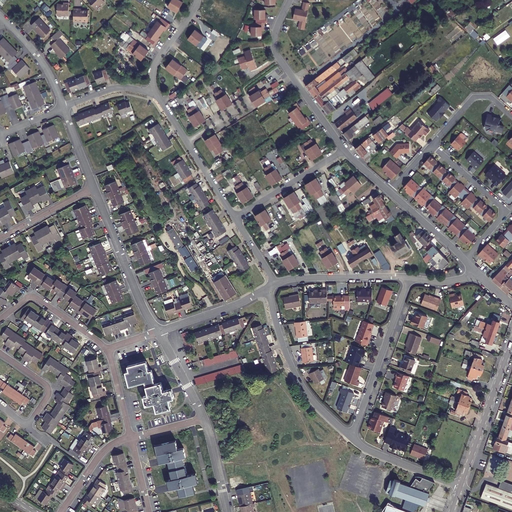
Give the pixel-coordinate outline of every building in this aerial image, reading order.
[(104,1),(103,0),(89,0),(88,1),(96,9),(104,1)] [(180,7),(167,0),(162,0),(161,3),(177,12),(180,7)] [(295,8),(294,14),(307,16),(310,3),(304,2),(302,10),(295,8)] [(69,3),(65,3),(65,4),(57,4),(57,15),(69,16),(69,3)] [(44,4),(40,9),(49,17),(53,12),(44,4)] [(81,8),(74,8),(74,21),(88,22),(88,10),(81,10),(81,8)] [(254,29),(253,38),(263,40),(264,31),(266,31),(267,27),(270,27),(270,23),(269,23),(270,14),(260,13),(258,22),(260,22),(259,26),(256,25),(255,29),(254,29)] [(304,30),(307,16),(294,14),(293,19),(299,21),(298,28),(304,30)] [(38,17),(30,25),(42,37),(50,30),(38,17)] [(153,28),(161,34),(166,27),(167,28),(170,24),(162,18),(159,21),(158,20),(153,28)] [(475,39),(479,35),(473,30),(477,26),(471,20),(464,29),(475,39)] [(347,37),(356,35),(355,30),(356,29),(355,25),(350,26),(349,22),(346,23),(347,26),(345,27),(347,37)] [(146,39),(155,45),(157,42),(156,41),(161,34),(160,33),(153,28),(148,35),(149,36),(146,39)] [(63,33),(60,29),(52,37),(51,37),(55,41),(50,46),(56,52),(61,58),(70,50),(58,38),(63,33)] [(192,34),(206,45),(210,41),(195,29),(192,34)] [(129,43),(132,38),(124,33),(121,38),(129,43)] [(203,50),(206,45),(192,34),(188,39),(203,50)] [(3,41),(0,43),(0,50),(11,62),(17,56),(20,53),(6,38),(3,41)] [(133,39),(130,44),(145,55),(149,51),(133,39)] [(298,51),(301,56),(318,45),(315,39),(298,51)] [(145,55),(130,44),(127,48),(142,60),(145,55)] [(238,58),(240,63),(254,58),(251,49),(244,51),(246,55),(238,58)] [(342,58),(346,63),(357,55),(353,49),(342,58)] [(20,59),(17,56),(11,62),(8,64),(11,67),(18,61),(20,59)] [(254,58),(240,63),(242,69),(249,66),(251,70),(257,68),(254,58)] [(342,58),(337,62),(340,66),(341,67),(346,63),(342,58)] [(173,59),(169,63),(185,75),(188,70),(173,59)] [(330,100),(339,92),(342,90),(345,95),(348,98),(376,76),(362,59),(346,72),(314,97),(322,106),(330,100)] [(21,64),(18,61),(11,67),(9,69),(12,72),(14,70),(21,64)] [(14,70),(23,79),(32,70),(24,61),(21,64),(14,70)] [(315,86),(318,83),(340,66),(337,62),(332,65),(305,86),(310,92),(316,87),(315,86)] [(181,80),(185,75),(169,63),(166,68),(181,80)] [(428,68),(435,77),(439,73),(432,65),(428,68)] [(106,81),(106,79),(109,78),(106,69),(95,73),(98,83),(106,81)] [(320,83),(316,87),(310,92),(314,97),(346,72),(343,69),(322,85),(320,83)] [(80,89),(85,87),(88,86),(88,84),(91,83),(87,74),(80,77),(81,79),(77,80),(80,89)] [(25,87),(33,84),(32,80),(21,85),(22,89),(25,87)] [(65,82),(68,91),(72,90),(72,92),(75,90),(80,89),(77,80),(73,82),(72,80),(65,82)] [(33,84),(25,87),(34,110),(42,107),(46,105),(38,82),(33,84)] [(432,95),(441,88),(438,85),(429,92),(432,95)] [(250,96),(253,101),(268,92),(266,88),(260,92),(259,90),(250,96)] [(368,103),(373,110),(393,94),(388,88),(368,103)] [(221,89),(217,91),(227,106),(232,103),(226,94),(225,95),(221,89)] [(328,114),(336,108),(333,104),(345,95),(342,90),(339,92),(330,100),(322,106),(328,114)] [(222,109),(227,106),(217,91),(214,93),(218,99),(216,100),(222,109)] [(268,92),(253,101),(256,106),(265,101),(264,99),(270,95),(268,92)] [(19,94),(10,97),(14,105),(15,110),(23,107),(19,94)] [(5,96),(10,107),(14,105),(10,97),(9,95),(5,96)] [(3,100),(6,108),(10,107),(5,96),(2,97),(3,100)] [(444,112),(450,106),(440,97),(438,99),(438,101),(439,102),(428,114),(436,121),(439,118),(444,112)] [(109,101),(104,103),(101,104),(101,106),(98,107),(102,116),(109,113),(108,112),(112,110),(111,106),(109,101)] [(128,101),(125,102),(124,101),(116,104),(120,114),(131,110),(128,101)] [(299,106),(296,103),(288,109),(290,112),(289,113),(300,127),(301,126),(303,129),(312,122),(309,119),(308,120),(297,107),(299,106)] [(195,126),(200,123),(190,107),(188,104),(185,106),(188,109),(187,109),(191,116),(189,117),(195,126)] [(194,105),(190,107),(200,123),(205,120),(199,110),(198,112),(194,105)] [(43,110),(42,107),(34,110),(31,111),(33,115),(43,110)] [(94,107),(91,108),(86,110),(89,119),(93,117),(94,119),(102,116),(98,107),(95,108),(94,107)] [(347,114),(335,124),(340,130),(357,117),(350,108),(346,113),(347,114)] [(86,110),(82,112),(78,113),(79,114),(75,115),(79,125),(86,122),(85,120),(89,119),(86,110)] [(489,114),(485,128),(487,131),(490,130),(502,134),(505,127),(500,125),(501,121),(499,119),(493,117),(494,116),(489,114)] [(366,115),(343,133),(348,140),(359,131),(357,128),(368,118),(366,115)] [(375,121),(378,125),(384,119),(381,116),(375,121)] [(402,125),(399,128),(415,142),(419,138),(419,139),(424,134),(426,136),(430,131),(419,122),(411,131),(408,128),(407,129),(402,125)] [(161,148),(162,147),(164,150),(173,145),(160,123),(150,130),(152,134),(153,133),(157,139),(156,140),(161,148)] [(45,135),(48,143),(60,138),(56,125),(43,130),(45,135)] [(387,137),(389,136),(382,127),(377,131),(384,139),(387,137)] [(377,131),(372,135),(379,143),(384,139),(377,131)] [(39,132),(28,136),(30,141),(33,149),(45,144),(41,136),(39,132)] [(458,136),(451,144),(454,147),(459,151),(466,143),(465,143),(467,140),(467,139),(462,134),(461,134),(458,136)] [(46,147),(49,145),(48,143),(45,135),(41,136),(45,144),(46,147)] [(211,138),(220,153),(223,151),(220,145),(221,144),(216,135),(211,138)] [(362,157),(373,148),(376,146),(369,137),(355,148),(362,157)] [(216,155),(220,153),(211,138),(205,141),(211,150),(213,149),(216,155)] [(308,141),(317,156),(322,153),(316,143),(314,145),(311,139),(308,141)] [(9,144),(14,156),(26,152),(22,144),(21,140),(9,144)] [(30,141),(26,142),(31,153),(34,152),(33,149),(30,141)] [(312,160),(317,156),(308,141),(304,143),(308,149),(306,150),(312,160)] [(26,142),(22,144),(26,152),(27,155),(31,153),(26,142)] [(396,146),(390,153),(396,159),(402,153),(404,153),(409,153),(409,145),(396,146)] [(365,159),(370,163),(370,162),(377,154),(373,148),(362,157),(364,160),(365,159)] [(474,152),(484,160),(486,157),(476,149),(474,152)] [(484,161),(473,152),(466,160),(473,167),(476,170),(484,161)] [(431,156),(424,164),(430,169),(429,170),(433,172),(439,177),(439,178),(442,181),(443,180),(449,185),(448,186),(451,189),(449,192),(455,197),(458,195),(461,197),(463,200),(461,203),(467,208),(470,206),(473,208),(474,207),(480,213),(479,214),(482,216),(483,216),(489,221),(496,214),(489,208),(489,209),(486,207),(487,206),(480,200),(479,201),(476,198),(473,195),(473,194),(470,192),(467,190),(464,187),(465,187),(462,184),(461,185),(457,182),(455,179),(455,178),(449,172),(448,173),(445,171),(446,170),(440,164),(439,165),(436,163),(437,162),(431,156)] [(192,175),(193,174),(184,159),(183,160),(181,157),(173,162),(186,183),(194,178),(192,175)] [(386,174),(392,179),(401,169),(390,159),(382,169),(387,173),(386,174)] [(5,164),(0,165),(0,173),(2,178),(14,173),(10,162),(5,164)] [(271,164),(267,166),(277,182),(282,178),(276,169),(274,170),(271,164)] [(494,165),(485,175),(489,179),(490,178),(492,180),(491,182),(497,186),(506,176),(500,171),(500,172),(497,170),(498,169),(494,165)] [(57,171),(61,180),(73,175),(71,172),(70,172),(68,166),(57,171)] [(271,185),(277,182),(267,166),(264,168),(267,174),(266,175),(271,185)] [(74,179),(73,175),(61,180),(65,190),(76,185),(73,179),(74,179)] [(342,190),(345,192),(358,180),(354,176),(346,184),(347,185),(342,190)] [(311,181),(320,196),(323,195),(320,189),(321,188),(315,178),(311,181)] [(411,178),(404,186),(409,191),(408,192),(411,195),(412,195),(415,197),(420,201),(419,202),(423,205),(424,204),(427,206),(426,207),(432,212),(431,213),(435,216),(436,215),(439,217),(438,219),(441,222),(442,221),(447,225),(450,227),(449,229),(452,232),(453,231),(458,235),(457,235),(460,238),(460,239),(463,242),(464,241),(468,244),(475,236),(464,226),(465,225),(454,215),(443,205),(442,206),(434,198),(423,188),(422,188),(411,178)] [(107,191),(108,195),(120,191),(119,191),(126,189),(125,186),(119,188),(116,180),(106,183),(108,188),(109,191),(107,191)] [(362,185),(358,180),(345,192),(347,195),(352,191),(354,192),(362,185)] [(511,180),(501,193),(508,198),(511,194),(511,180)] [(317,199),(320,196),(311,181),(306,185),(311,194),(313,193),(317,199)] [(239,184),(248,199),(254,196),(248,186),(246,187),(242,182),(239,184)] [(208,201),(210,200),(201,186),(199,186),(197,183),(189,188),(202,209),(210,204),(208,201)] [(243,202),(248,199),(239,184),(235,186),(237,189),(235,190),(237,193),(243,202)] [(34,187),(29,190),(36,203),(41,200),(42,202),(49,199),(43,187),(36,190),(34,187)] [(31,205),(36,203),(29,190),(24,192),(26,196),(19,199),(26,211),(33,208),(31,205)] [(124,202),(120,191),(108,195),(109,198),(112,198),(112,200),(114,205),(124,202)] [(289,195),(298,210),(302,208),(298,202),(300,201),(294,192),(289,195)] [(336,192),(330,196),(335,207),(342,204),(336,192)] [(295,212),(298,210),(289,195),(284,198),(290,207),(291,206),(295,212)] [(370,206),(371,207),(374,212),(374,213),(386,206),(382,200),(383,199),(381,195),(374,199),(377,204),(374,205),(373,205),(370,206)] [(4,207),(0,208),(0,214),(4,223),(11,219),(10,217),(15,214),(8,201),(3,204),(4,207)] [(75,219),(86,214),(85,210),(84,211),(82,205),(70,210),(75,219)] [(389,212),(386,206),(374,213),(376,217),(377,218),(381,216),(382,218),(384,217),(386,220),(392,216),(390,212),(389,212)] [(122,220),(123,224),(135,220),(131,209),(121,213),(123,218),(123,217),(124,219),(122,220)] [(205,215),(207,219),(205,220),(210,227),(211,226),(216,233),(214,234),(217,238),(227,231),(214,210),(205,215)] [(261,213),(270,228),(273,226),(270,220),(271,219),(266,210),(261,213)] [(266,230),(270,228),(261,213),(255,216),(261,225),(263,224),(266,230)] [(376,217),(374,213),(367,217),(369,221),(376,217)] [(88,224),(90,223),(87,218),(88,217),(86,214),(75,219),(79,228),(88,224)] [(138,230),(135,220),(123,224),(124,227),(127,226),(127,229),(129,234),(138,230)] [(511,223),(510,227),(509,226),(506,229),(507,230),(502,235),(501,234),(495,241),(503,248),(508,241),(509,242),(511,238),(511,223)] [(88,224),(79,228),(76,229),(72,231),(75,236),(78,235),(80,238),(91,234),(88,228),(89,228),(88,224)] [(47,226),(40,230),(46,242),(53,239),(55,242),(60,239),(53,226),(48,229),(47,226)] [(39,246),(46,242),(40,230),(33,234),(34,236),(29,239),(36,252),(41,249),(39,246)] [(425,247),(433,240),(426,233),(425,234),(422,231),(415,237),(425,247)] [(401,233),(396,236),(399,242),(392,246),(398,257),(410,249),(407,244),(409,243),(407,240),(405,241),(401,233)] [(178,234),(176,235),(179,239),(174,242),(178,249),(181,247),(187,257),(184,259),(191,271),(198,267),(185,246),(178,234)] [(320,238),(317,240),(327,255),(331,252),(325,243),(323,244),(320,238)] [(134,250),(136,254),(147,250),(144,239),(134,243),(135,248),(136,247),(137,249),(134,250)] [(327,255),(317,240),(313,242),(317,248),(316,249),(322,259),(327,255)] [(86,258),(89,257),(101,252),(100,248),(99,249),(96,242),(85,247),(87,252),(84,254),(86,258)] [(440,261),(444,257),(434,246),(431,242),(425,248),(428,251),(425,255),(433,264),(435,266),(439,263),(440,261)] [(337,246),(342,255),(347,252),(342,243),(337,246)] [(14,244),(7,248),(13,260),(20,256),(22,259),(27,257),(20,244),(15,246),(14,244)] [(487,244),(478,254),(484,259),(485,258),(490,263),(498,254),(487,244)] [(228,251),(241,272),(249,267),(247,264),(249,263),(240,249),(239,250),(236,246),(228,251)] [(355,249),(362,260),(368,256),(369,257),(373,254),(369,247),(363,252),(359,246),(356,249),(355,249)] [(6,263),(13,260),(7,248),(0,251),(1,254),(0,254),(0,263),(3,269),(8,267),(6,263)] [(284,251),(294,266),(299,263),(293,254),(291,255),(287,249),(284,251)] [(357,263),(362,260),(355,249),(352,251),(355,257),(348,260),(353,267),(357,264),(357,263)] [(151,260),(147,250),(136,254),(137,257),(139,256),(140,259),(141,264),(151,260)] [(374,254),(384,270),(389,269),(390,266),(387,263),(380,250),(374,254)] [(289,270),(294,266),(284,251),(281,254),(284,259),(283,260),(289,270)] [(103,255),(101,252),(89,257),(93,266),(104,262),(102,256),(103,255)] [(440,261),(439,263),(435,266),(441,272),(444,268),(450,262),(444,257),(440,261)] [(511,265),(511,258),(492,279),(500,286),(509,277),(511,273),(509,271),(511,269),(510,268),(511,265)] [(107,267),(104,262),(93,266),(97,276),(109,271),(107,267)] [(205,266),(201,269),(205,275),(209,273),(205,266)] [(226,276),(221,266),(217,268),(222,276),(223,275),(224,277),(226,276)] [(151,279),(153,282),(165,278),(161,267),(151,271),(153,276),(153,275),(154,278),(151,279)] [(77,296),(56,281),(55,284),(34,269),(28,278),(35,283),(34,285),(40,289),(42,287),(49,292),(51,289),(58,294),(56,296),(60,298),(63,300),(64,299),(71,303),(70,306),(77,311),(76,313),(79,315),(82,317),(83,315),(91,320),(96,312),(75,298),(77,296)] [(511,280),(509,277),(500,286),(508,293),(511,288),(511,280)] [(157,287),(159,292),(168,288),(165,278),(153,282),(154,286),(157,285),(157,287)] [(225,301),(237,293),(229,280),(228,279),(216,287),(225,301)] [(101,285),(105,295),(116,290),(115,286),(114,287),(112,281),(101,285)] [(3,292),(0,289),(0,307),(2,305),(4,307),(7,303),(4,301),(8,295),(12,298),(16,292),(18,293),(20,290),(10,283),(3,292)] [(387,306),(389,298),(390,299),(393,291),(383,287),(377,302),(387,306)] [(118,294),(116,290),(105,295),(108,304),(119,300),(117,294),(118,294)] [(310,304),(328,303),(327,290),(321,290),(321,291),(309,292),(310,304)] [(373,302),(372,290),(365,290),(365,291),(357,291),(357,302),(373,302)] [(299,295),(295,296),(295,297),(285,299),(287,310),(301,307),(299,295)] [(436,299),(424,295),(420,306),(436,311),(440,300),(436,299)] [(461,295),(454,296),(454,295),(448,296),(451,308),(463,306),(461,295)] [(346,312),(349,312),(350,308),(350,297),(340,297),(340,298),(334,298),(334,307),(334,310),(335,311),(342,311),(342,307),(345,307),(346,312)] [(168,315),(176,313),(184,310),(192,307),(189,298),(180,300),(181,301),(173,304),(173,303),(164,306),(168,315)] [(53,325),(46,321),(45,322),(28,311),(21,321),(24,323),(26,321),(74,355),(80,346),(72,341),(73,339),(67,335),(66,337),(52,327),(53,325)] [(137,323),(136,319),(135,318),(133,313),(123,317),(124,319),(102,327),(105,336),(113,334),(114,336),(117,335),(121,333),(120,331),(127,329),(131,328),(130,325),(137,323)] [(417,314),(415,320),(413,320),(412,325),(423,329),(426,318),(417,314)] [(246,326),(243,317),(236,320),(235,318),(231,320),(234,329),(238,327),(238,329),(246,326)] [(478,326),(496,332),(497,329),(499,330),(500,326),(498,325),(500,322),(493,319),(492,324),(480,320),(478,326)] [(231,320),(226,322),(226,323),(220,325),(223,334),(230,332),(230,330),(234,329),(231,320)] [(357,342),(368,346),(370,339),(369,339),(374,325),(367,322),(364,321),(357,342)] [(305,322),(295,324),(295,328),(296,328),(297,339),(308,338),(306,322),(305,322)] [(220,335),(223,334),(220,325),(219,324),(214,325),(215,327),(212,328),(215,338),(220,337),(220,335)] [(264,331),(262,324),(252,328),(255,335),(257,335),(258,339),(267,336),(265,331),(264,331)] [(477,325),(475,324),(474,327),(481,330),(480,331),(484,332),(483,335),(487,336),(486,341),(492,343),(493,339),(495,340),(496,336),(495,335),(496,332),(478,326),(477,325)] [(215,338),(212,328),(208,329),(208,328),(203,329),(207,339),(207,340),(210,339),(211,340),(215,338)] [(203,341),(207,340),(207,339),(203,329),(200,330),(199,331),(199,332),(195,334),(199,344),(204,342),(203,341)] [(29,365),(31,361),(37,365),(43,357),(24,344),(25,343),(7,330),(1,339),(6,343),(4,346),(11,351),(13,347),(19,352),(18,353),(24,357),(22,360),(29,365)] [(189,335),(188,332),(181,334),(184,341),(185,344),(186,347),(187,350),(188,354),(195,351),(192,344),(191,341),(190,338),(189,335)] [(406,351),(416,355),(421,338),(410,334),(407,344),(408,345),(406,351)] [(267,341),(269,341),(267,336),(258,339),(259,343),(258,343),(260,351),(270,348),(267,341)] [(441,340),(429,336),(427,340),(439,345),(441,340)] [(303,349),(305,363),(315,362),(314,348),(312,348),(311,344),(304,345),(304,349),(303,349)] [(353,346),(347,363),(351,364),(358,367),(362,357),(363,357),(366,351),(353,346)] [(275,359),(273,354),(272,355),(270,348),(260,351),(263,359),(265,358),(266,362),(275,359)] [(207,359),(204,360),(206,367),(209,366),(212,365),(216,364),(219,363),(222,362),(225,361),(229,360),(230,359),(232,358),(235,357),(238,356),(236,350),(233,351),(230,352),(227,353),(223,354),(220,355),(217,356),(214,357),(210,358),(207,359)] [(475,358),(472,366),(483,370),(484,365),(481,364),(483,360),(480,359),(481,356),(472,352),(471,356),(475,358)] [(202,366),(198,354),(193,356),(195,362),(193,363),(195,368),(202,366)] [(403,364),(402,363),(400,369),(411,373),(415,359),(406,356),(403,364)] [(68,373),(68,372),(50,359),(45,367),(43,369),(42,371),(46,374),(48,370),(59,378),(57,381),(60,383),(61,384),(60,384),(67,389),(66,390),(61,396),(58,394),(55,397),(58,399),(56,403),(59,405),(55,410),(51,416),(48,414),(46,418),(43,421),(47,423),(43,429),(51,434),(70,407),(67,405),(74,395),(69,392),(77,381),(73,378),(74,377),(68,373)] [(268,374),(278,371),(275,364),(276,364),(275,359),(266,362),(267,366),(266,366),(268,374)] [(103,372),(102,368),(99,369),(96,360),(88,362),(91,375),(89,375),(95,399),(107,396),(105,392),(103,393),(100,377),(102,376),(100,372),(103,372)] [(145,383),(148,396),(143,397),(146,406),(154,404),(157,413),(171,409),(169,400),(174,399),(171,390),(163,392),(161,383),(155,385),(151,371),(149,371),(146,362),(128,367),(129,372),(126,373),(130,387),(145,383)] [(194,378),(196,384),(200,383),(203,382),(206,381),(209,380),(212,379),(215,378),(218,377),(221,376),(224,375),(227,374),(231,373),(234,372),(237,371),(244,369),(242,365),(241,363),(238,364),(236,364),(235,365),(232,366),(229,367),(225,368),(222,369),(219,370),(216,371),(215,371),(213,372),(210,373),(207,374),(204,374),(201,375),(198,376),(194,378)] [(360,375),(362,368),(358,367),(351,364),(345,382),(358,386),(360,382),(357,381),(359,375),(360,375)] [(481,375),(483,370),(472,366),(468,375),(464,374),(462,377),(472,381),(473,377),(476,378),(478,374),(481,375)] [(310,375),(312,379),(313,378),(317,385),(326,380),(320,370),(310,375)] [(404,391),(409,376),(398,373),(397,377),(398,377),(395,388),(404,391)] [(2,391),(10,398),(15,391),(3,382),(0,385),(0,386),(3,389),(2,391)] [(338,408),(339,410),(347,413),(354,394),(342,389),(340,393),(343,394),(338,408)] [(458,402),(469,406),(471,401),(468,401),(470,397),(467,395),(468,392),(458,389),(457,392),(461,394),(458,402)] [(28,400),(15,391),(10,398),(19,404),(21,402),(25,405),(28,400)] [(395,404),(398,396),(387,393),(385,398),(386,399),(383,407),(393,410),(393,409),(395,408),(396,406),(395,404)] [(467,412),(469,406),(458,402),(455,411),(450,410),(449,413),(459,417),(460,413),(463,414),(464,410),(467,412)] [(106,405),(96,407),(100,420),(102,419),(110,417),(109,413),(108,413),(106,405)] [(388,423),(390,418),(376,412),(374,417),(373,417),(369,429),(381,433),(385,421),(388,423)] [(511,417),(507,415),(503,426),(511,429),(511,417)] [(92,422),(88,428),(91,430),(93,426),(98,425),(98,427),(101,427),(103,432),(112,430),(110,421),(111,421),(110,417),(102,419),(100,420),(96,420),(92,422)] [(511,429),(503,426),(499,437),(509,441),(510,437),(507,436),(508,434),(511,435),(511,433),(511,429)] [(397,430),(391,427),(385,442),(392,445),(391,446),(398,449),(398,447),(403,449),(402,450),(407,452),(412,438),(397,432),(397,430)] [(73,451),(82,457),(86,450),(88,452),(92,446),(90,444),(95,438),(86,432),(73,451)] [(10,438),(22,447),(26,440),(18,434),(17,437),(14,434),(10,438)] [(507,446),(509,442),(509,441),(499,437),(497,437),(496,437),(495,438),(494,440),(495,441),(496,442),(494,448),(506,453),(509,447),(507,446)] [(35,447),(26,440),(22,447),(33,456),(36,452),(33,449),(35,447)] [(438,443),(455,449),(457,444),(447,441),(447,443),(439,440),(438,443)] [(173,480),(168,481),(170,490),(179,488),(181,496),(196,493),(194,484),(198,483),(196,474),(188,476),(183,459),(186,458),(184,449),(178,451),(175,442),(156,447),(160,464),(169,462),(173,480)] [(438,443),(436,446),(444,449),(443,452),(453,456),(455,449),(438,443)] [(412,454),(425,459),(429,449),(416,444),(412,454)] [(123,454),(113,456),(115,466),(117,465),(118,469),(127,467),(127,462),(126,463),(123,454)] [(496,477),(501,457),(490,455),(485,474),(496,477)] [(51,484),(61,491),(66,484),(64,483),(68,476),(67,475),(69,472),(68,472),(73,465),(65,459),(60,466),(62,468),(51,484)] [(127,467),(118,469),(119,473),(118,473),(120,482),(130,479),(128,471),(129,470),(127,467)] [(405,499),(401,510),(407,511),(414,511),(420,505),(425,506),(430,494),(428,493),(435,483),(422,478),(420,481),(416,478),(410,486),(399,482),(400,481),(394,478),(393,480),(390,479),(386,492),(405,499)] [(130,479),(120,482),(122,491),(123,490),(124,494),(134,492),(133,488),(132,488),(130,479)] [(511,483),(500,479),(498,487),(486,483),(485,485),(507,493),(511,494),(511,483)] [(107,485),(98,480),(96,483),(91,491),(100,497),(106,489),(105,488),(107,485)] [(61,491),(51,484),(45,493),(43,492),(38,499),(46,504),(51,497),(52,498),(54,495),(55,496),(59,490),(61,491)] [(511,494),(507,493),(485,485),(480,497),(511,508),(511,494)] [(100,497),(91,491),(86,498),(85,498),(83,501),(91,507),(93,504),(94,505),(100,497)] [(238,495),(240,507),(253,504),(250,492),(238,495)] [(134,499),(124,501),(126,510),(128,510),(128,511),(136,511),(138,511),(137,507),(134,499)] [(255,507),(254,503),(253,504),(240,507),(241,511),(252,511),(252,507),(255,507)] [(388,503),(386,505),(381,511),(407,511),(401,510),(397,509),(388,503)]
